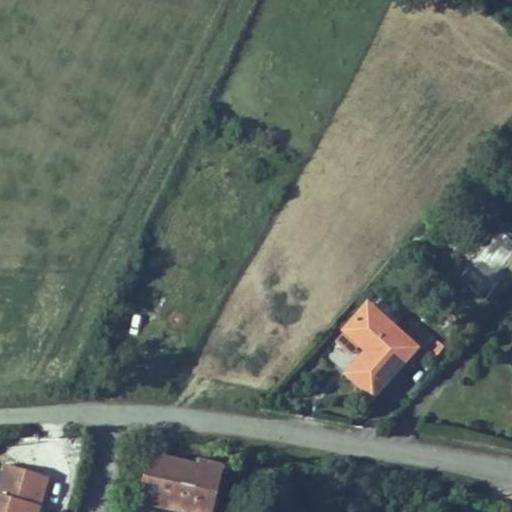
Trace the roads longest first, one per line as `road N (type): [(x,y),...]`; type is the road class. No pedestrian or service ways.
road 1 (residential): [(511,467),(124,404)]
road 2 (residential): [(124,404),(0,409)]
